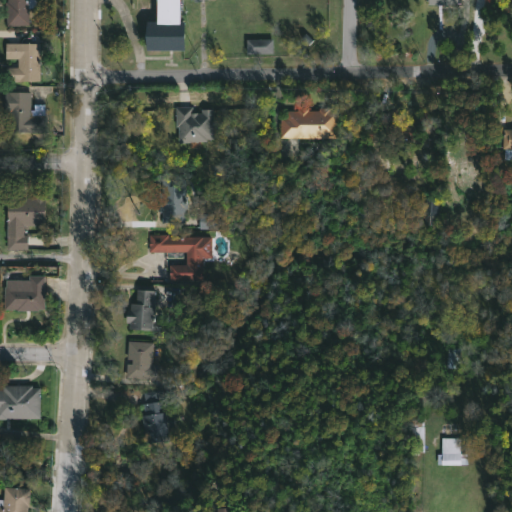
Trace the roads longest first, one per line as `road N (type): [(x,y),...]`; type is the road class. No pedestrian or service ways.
road 1 (tertiary): [(85,0),(85,161),(62,511)]
road 2 (tertiary): [(511,71),(85,76)]
